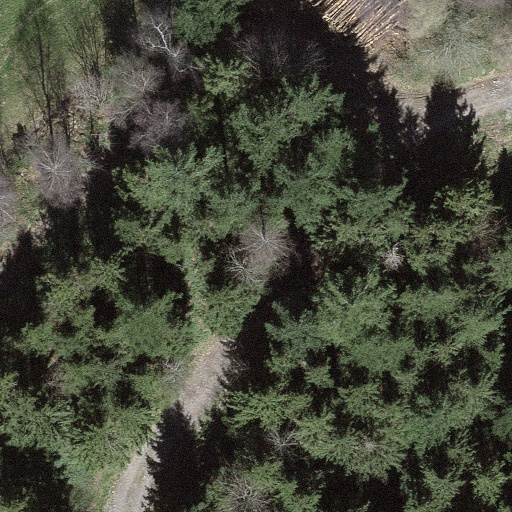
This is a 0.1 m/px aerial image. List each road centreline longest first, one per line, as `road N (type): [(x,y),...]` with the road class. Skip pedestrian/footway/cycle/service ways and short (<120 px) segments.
road 1 (track): [(234,0),(0,212)]
road 2 (track): [(397,129),(244,0)]
road 3 (track): [(511,90),(397,129)]
